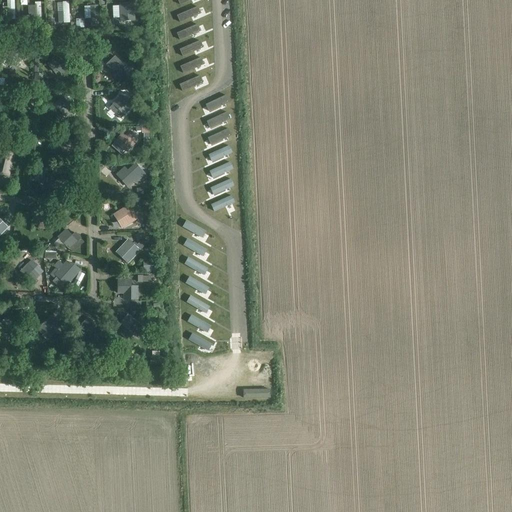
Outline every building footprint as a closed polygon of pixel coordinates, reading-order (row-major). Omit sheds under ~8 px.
[(29,18),(41,18),(41,1),(35,2),(35,4),(28,5),(29,18)] [(121,20),(135,19),(134,1),(119,2),(119,5),(113,5),(114,18),(120,18),(121,20)] [(59,23),(70,22),(69,2),(58,3),(59,23)] [(91,25),(99,25),(98,4),(85,5),(85,18),(91,18),(91,25)] [(198,6),(177,15),(180,22),(201,13),(198,6)] [(198,24),(177,33),(180,40),(201,31),(198,24)] [(200,40),(180,49),(183,56),(203,47),(200,40)] [(5,55),(0,59),(2,61),(1,61),(1,62),(2,63),(2,64),(3,65),(4,66),(5,66),(6,66),(7,66),(11,62),(15,66),(19,63),(20,64),(23,61),(22,60),(23,59),(24,61),(29,56),(21,47),(16,52),(12,47),(10,46),(6,50),(8,51),(4,54),(5,55)] [(52,60),(47,64),(56,74),(59,71),(62,75),(77,62),(68,52),(65,55),(61,50),(51,59),(52,60)] [(115,56),(106,65),(111,70),(116,75),(114,76),(119,81),(130,71),(120,61),(115,56)] [(201,57),(181,66),(183,73),(204,64),(201,57)] [(35,74),(34,84),(42,84),(43,74),(35,74)] [(200,76),(180,84),(183,91),(203,83),(200,76)] [(113,104),(109,108),(120,119),(135,103),(124,91),(112,104),(113,104)] [(62,97),(55,104),(66,116),(68,114),(75,108),(78,105),(67,93),(62,97)] [(226,95),(206,105),(209,111),(229,102),(226,95)] [(227,112),(207,121),(210,128),(230,119),(227,112)] [(45,125),(39,130),(42,134),(48,129),(45,125)] [(228,129),(208,138),(211,145),(231,136),(228,129)] [(115,141),(112,145),(120,152),(123,148),(127,152),(136,142),(132,139),(130,141),(122,133),(115,141)] [(57,143),(53,146),(60,154),(63,151),(67,155),(68,156),(69,155),(68,154),(77,147),(74,143),(72,145),(64,136),(57,143)] [(229,145),(209,155),(212,161),(232,152),(229,145)] [(0,173),(9,176),(15,153),(0,150),(0,173)] [(230,162),(210,171),(213,178),(233,169),(230,162)] [(124,168),(117,175),(128,186),(135,180),(137,178),(138,180),(144,174),(136,165),(128,172),(124,168)] [(48,172),(48,188),(72,187),(72,171),(48,172)] [(231,179),(211,188),(214,195),(234,185),(231,179)] [(232,195),(212,205),(215,212),(235,202),(232,195)] [(129,205),(113,215),(122,229),(137,219),(129,205)] [(0,218),(0,235),(8,227),(0,218)] [(187,220),(183,227),(202,238),(206,231),(187,220)] [(66,230),(58,237),(69,248),(73,252),(75,250),(83,242),(75,233),(72,236),(66,230)] [(139,232),(134,235),(138,241),(143,238),(139,232)] [(188,239),(184,245),(203,257),(207,250),(188,239)] [(128,240),(116,252),(128,263),(132,258),(144,246),(139,242),(136,246),(135,244),(134,246),(128,240)] [(189,258),(185,264),(204,275),(208,269),(189,258)] [(151,261),(143,262),(144,272),(151,272),(151,261)] [(57,277),(52,282),(60,289),(65,284),(66,286),(71,280),(80,270),(76,267),(74,269),(69,265),(65,262),(61,266),(54,275),(57,277)] [(39,275),(33,268),(28,264),(21,271),(34,285),(38,281),(36,279),(39,275)] [(190,277),(186,283),(205,294),(209,288),(190,277)] [(133,279),(121,279),(121,293),(127,293),(127,299),(140,299),(140,286),(133,286),(133,279)] [(191,296),(187,302),(206,314),(210,307),(191,296)] [(192,315),(188,322),(207,333),(211,326),(192,315)] [(50,316),(38,329),(43,334),(42,335),(47,340),(61,326),(50,316)] [(6,317),(0,324),(0,325),(12,335),(20,325),(16,322),(15,324),(6,317)] [(131,318),(125,326),(133,332),(138,336),(148,323),(140,317),(136,322),(131,318)] [(99,329),(88,318),(81,325),(92,336),(99,329)] [(193,334),(189,340),(208,351),(212,345),(193,334)]
